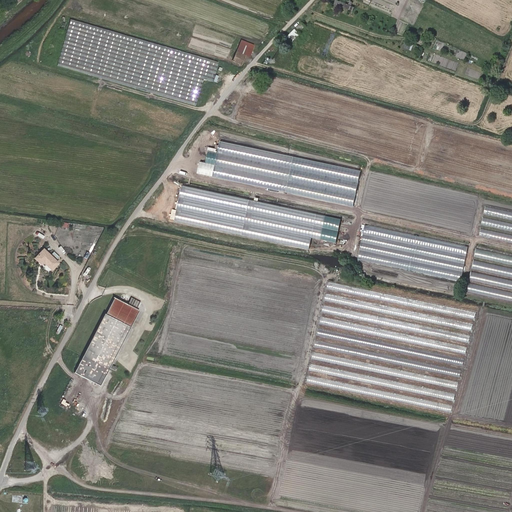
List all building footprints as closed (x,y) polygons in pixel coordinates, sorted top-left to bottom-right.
[(352,10),(354,6),(352,5),(353,3),(349,1),(348,4),(340,0),(339,2),(337,1),(335,5),(338,6),(339,5),(352,10)] [(219,61),(70,18),(55,67),(196,107),(204,79),(213,81),(219,61)] [(254,48),(242,43),(238,52),(247,55),(250,57),(254,48)] [(465,60),(466,52),(459,51),(458,59),(465,60)] [(238,52),(234,60),(242,63),(247,55),(238,52)] [(272,75),(256,71),(253,78),(268,82),(268,80),(270,80),(272,75)] [(199,160),(197,172),(354,204),(362,169),(219,140),(217,152),(208,150),(206,161),(199,160)] [(343,219),(183,184),(175,219),(311,249),(313,237),(338,243),(343,219)] [(511,211),(485,207),(484,215),(511,219),(511,211)] [(470,245),(365,224),(358,262),(463,282),(470,245)] [(479,238),(511,244),(511,236),(480,231),(479,238)] [(42,252),(35,263),(43,267),(42,269),(52,275),(59,263),(42,252)] [(511,276),(511,269),(474,262),(472,270),(511,276)] [(511,288),(511,280),(471,272),(470,280),(511,288)] [(511,292),(469,284),(467,292),(511,301),(511,292)] [(127,327),(131,328),(140,310),(135,308),(131,306),(130,306),(115,298),(106,315),(105,314),(84,357),(106,368),(127,327)] [(135,308),(138,303),(132,300),(130,306),(131,306),(135,308)] [(109,369),(131,328),(127,327),(106,368),(109,369)] [(75,373),(97,384),(106,368),(84,357),(75,373)] [(311,371),(351,379),(352,372),(312,365),(311,371)] [(101,386),(109,369),(106,368),(97,384),(101,386)] [(307,383),(341,388),(346,389),(347,382),(308,377),(307,383)] [(69,407),(72,401),(64,397),(61,403),(69,407)]
